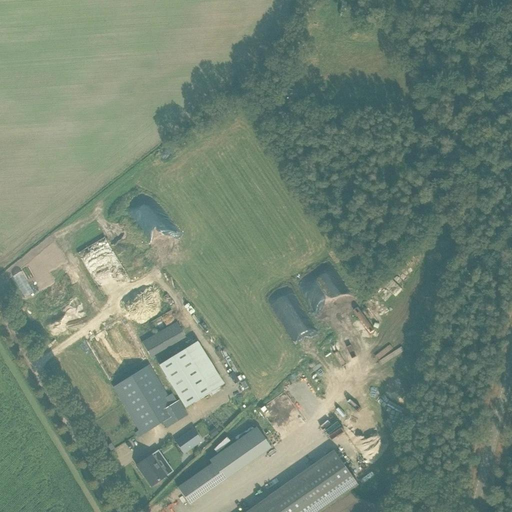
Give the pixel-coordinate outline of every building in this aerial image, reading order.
[(269,90),(292,95),(294,86),(271,82),(269,90)] [(160,291),(131,290),(131,319),(160,319),(160,291)] [(370,333),(379,326),(363,303),(354,310),(370,333)] [(75,305),(62,313),(56,304),(42,312),(62,345),(76,337),(68,324),(82,316),(75,305)] [(141,342),(149,357),(184,337),(176,323),(141,342)] [(196,342),(158,366),(184,409),(223,385),(196,342)] [(413,368),(415,362),(399,356),(397,362),(413,368)] [(320,368),(317,371),(325,379),(328,375),(320,368)] [(151,370),(115,391),(139,431),(135,433),(138,438),(162,423),(166,429),(187,415),(178,400),(176,402),(172,395),(168,398),(151,370)] [(211,464),(185,482),(177,488),(189,505),(270,448),(255,428),(209,460),(211,464)] [(174,442),(183,455),(201,442),(192,430),(174,442)] [(334,450),(246,511),(320,511),(359,485),(334,450)] [(136,466),(150,487),(165,476),(172,472),(157,451),(151,456),(136,466)]
